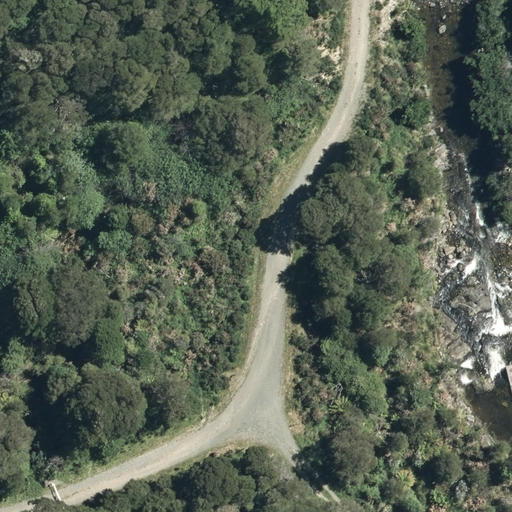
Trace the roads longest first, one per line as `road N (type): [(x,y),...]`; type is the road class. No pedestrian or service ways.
road 1 (track): [(255,390),(269,355),(288,213),(361,77),(363,0)]
road 2 (track): [(2,511),(165,490),(255,390)]
road 3 (track): [(255,390),(336,511)]
